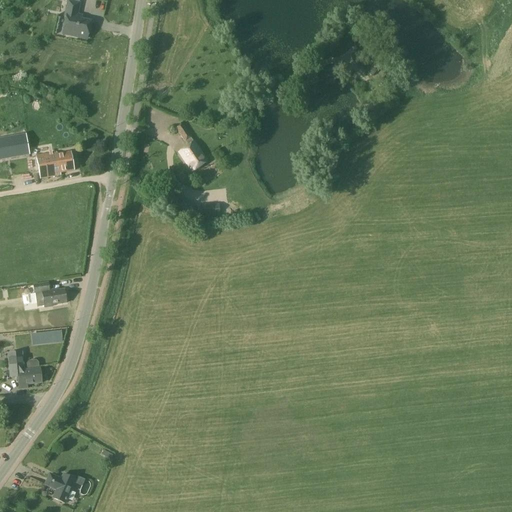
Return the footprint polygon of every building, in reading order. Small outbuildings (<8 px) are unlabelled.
[(87,36),(90,23),(89,22),(89,24),(81,23),(80,22),(81,21),(76,20),(77,15),(80,4),(68,1),(64,17),(65,18),(67,18),(63,35),(77,37),(86,39),(87,36)] [(191,172),(206,161),(194,143),(195,142),(182,124),(175,129),(188,147),(179,154),(191,172)] [(16,137),(0,139),(0,160),(29,156),(27,145),(17,147),(16,137)] [(74,171),(71,152),(56,155),(56,152),(36,156),(40,179),(60,176),(60,174),(74,171)] [(175,194),(169,199),(181,212),(186,208),(175,194)] [(213,217),(213,205),(197,206),(198,218),(213,217)] [(50,291),(48,283),(32,285),(34,294),(35,294),(37,310),(36,310),(36,316),(47,314),(47,313),(45,313),(44,307),(66,303),(64,290),(57,291),(57,290),(50,291)] [(33,334),(34,344),(59,342),(58,332),(33,334)] [(22,370),(21,353),(8,354),(9,378),(17,378),(18,390),(27,389),(27,385),(41,384),(40,369),(39,369),(39,363),(36,361),(29,361),(26,364),(27,370),(22,370)] [(61,480),(49,474),(45,485),(59,492),(56,500),(64,504),(75,480),(63,475),(61,480)]
